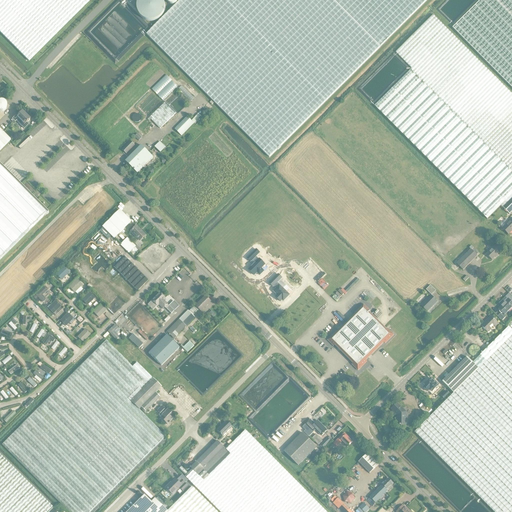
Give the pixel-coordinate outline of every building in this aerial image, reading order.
[(0,0),(0,32),(29,61),(90,1),(89,0),(0,0)] [(163,0),(138,0),(139,0),(138,2),(137,5),(137,7),(137,9),(138,12),(139,14),(140,16),(142,18),(144,19),(146,20),(148,21),(151,21),(153,21),(155,20),(158,19),(160,18),(161,17),(163,15),(164,13),(165,10),(165,8),(165,6),(165,3),(164,1),(163,0)] [(180,0),(147,34),(220,108),(269,157),(427,0),(180,0)] [(511,0),(480,0),(455,25),(458,28),(455,31),(511,88),(511,0)] [(487,219),(500,206),(509,214),(511,211),(511,94),(433,15),(395,52),(411,69),(374,106),(487,219)] [(149,118),(151,120),(160,129),(176,113),(165,102),(149,118)] [(12,119),(11,120),(13,122),(14,121),(15,122),(16,121),(24,129),(29,124),(27,122),(30,120),(29,120),(30,119),(22,111),(16,117),(15,116),(12,119)] [(187,117),(175,130),(181,136),(182,136),(201,116),(199,114),(192,121),(191,121),(187,117)] [(0,151),(10,141),(0,130),(0,259),(28,231),(46,213),(47,214),(48,213),(0,163),(0,151)] [(131,142),(122,151),(126,154),(134,146),(131,142)] [(166,147),(160,142),(155,147),(160,153),(166,147)] [(137,173),(141,169),(153,158),(146,151),(141,146),(129,158),(130,158),(126,162),(137,173)] [(109,234),(114,238),(130,222),(119,211),(102,227),(109,234)] [(511,218),(511,219),(508,222),(506,220),(500,226),(502,228),(508,235),(511,230),(511,218)] [(145,235),(136,226),(130,232),(139,241),(145,235)] [(129,254),(136,247),(127,239),(121,245),(129,254)] [(492,260),(501,251),(495,245),(486,254),(492,260)] [(254,264),(248,270),(254,276),(257,273),(259,276),(264,271),(261,269),(264,265),(258,259),(257,260),(255,258),(259,253),(256,249),(247,258),(251,261),(254,264)] [(471,250),(457,264),(459,266),(463,270),(477,256),(476,255),(475,254),(471,250)] [(115,265),(114,267),(125,279),(136,269),(126,259),(124,257),(122,259),(119,261),(117,264),(116,265),(115,265)] [(63,267),(56,274),(61,280),(69,273),(63,267)] [(147,281),(136,269),(125,279),(137,291),(147,281)] [(278,274),(269,283),(273,287),(274,286),(276,289),(273,291),(277,295),(276,297),(280,302),(282,300),(283,302),(287,298),(290,295),(277,283),(279,281),(282,278),(280,276),(278,274)] [(69,287),(75,293),(82,285),(77,279),(69,287)] [(435,291),(430,285),(426,290),(431,295),(435,291)] [(47,299),(43,295),(49,289),(45,286),(36,295),(43,303),(47,299)] [(90,292),(82,300),(87,305),(95,298),(90,292)] [(152,301),(147,305),(153,310),(157,306),(159,305),(163,309),(164,307),(166,309),(171,314),(174,311),(169,306),(167,304),(163,300),(165,299),(159,293),(152,301)] [(498,308),(498,309),(502,313),(498,317),(502,321),(506,317),(504,315),(511,306),(511,296),(509,294),(506,297),(508,299),(507,299),(502,304),(503,304),(498,309),(498,308)] [(205,296),(195,306),(199,309),(201,311),(210,302),(205,296)] [(436,302),(430,296),(421,306),(427,312),(427,311),(433,305),(436,302)] [(61,307),(55,301),(48,308),(53,314),(61,307)] [(385,343),(394,335),(388,329),(387,330),(368,312),(369,310),(363,304),(355,313),(356,314),(338,333),(336,332),(328,340),(333,346),(335,345),(353,363),(352,365),(358,371),(366,362),(365,361),(384,342),(385,343)] [(93,312),(99,318),(107,310),(101,305),(93,312)] [(188,311),(167,332),(173,339),(195,318),(192,316),(189,312),(188,311)] [(66,326),(73,319),(68,313),(60,321),(66,326)] [(495,328),(499,324),(491,316),(482,325),(483,326),(482,327),(487,333),(491,329),(489,327),(492,324),(495,328)] [(9,324),(15,330),(17,328),(11,322),(9,324)] [(118,328),(115,325),(108,332),(116,340),(119,337),(115,332),(118,328)] [(511,330),(508,327),(480,355),(486,361),(511,334),(511,330)] [(90,335),(85,329),(77,337),(83,343),(90,335)] [(511,511),(511,334),(486,361),(480,355),(473,362),(467,357),(442,381),(454,393),(415,432),(494,511),(511,511)] [(55,339),(49,335),(42,343),(46,346),(50,341),(53,343),(55,339)] [(148,353),(161,366),(179,348),(166,335),(148,353)] [(139,410),(130,401),(153,378),(137,362),(132,367),(106,341),(2,445),(68,511),(89,511),(165,437),(139,410)] [(187,353),(193,347),(194,346),(190,342),(183,348),(187,353)] [(67,350),(64,348),(59,355),(61,357),(67,350)] [(12,359),(9,356),(2,362),(4,365),(12,359)] [(44,365),(42,368),(51,374),(53,371),(44,365)] [(8,372),(11,376),(20,369),(17,366),(8,372)] [(33,374),(41,380),(44,378),(35,371),(33,374)] [(34,387),(37,385),(29,378),(27,380),(34,387)] [(153,378),(130,401),(139,410),(141,408),(145,412),(160,398),(155,393),(161,387),(153,378)] [(423,387),(427,391),(427,392),(430,390),(432,392),(440,385),(434,379),(433,381),(431,378),(424,384),(425,385),(423,387)] [(18,385),(25,393),(28,391),(21,383),(18,385)] [(10,390),(16,396),(18,394),(12,388),(10,390)] [(446,391),(441,396),(444,399),(450,394),(446,391)] [(26,409),(34,400),(32,398),(23,407),(26,409)] [(420,407),(420,408),(427,415),(432,411),(431,409),(430,410),(422,402),(419,406),(420,407)] [(406,425),(406,412),(397,403),(391,409),(397,415),(397,425),(406,425)] [(161,406),(157,411),(160,414),(159,415),(161,417),(162,416),(165,419),(163,421),(167,425),(173,419),(169,415),(171,413),(168,409),(166,411),(161,406)] [(16,413),(13,411),(4,420),(6,423),(16,413)] [(232,427),(226,421),(216,430),(222,436),(232,427)] [(312,427),(321,436),(327,430),(318,421),(312,427)] [(226,450),(229,453),(194,487),(219,511),(325,511),(245,430),(226,450)] [(317,447),(303,433),(284,452),(299,466),(317,447)] [(338,438),(333,444),(337,447),(342,442),(347,448),(353,442),(346,435),(344,433),(338,439),(338,438)] [(194,487),(229,453),(226,450),(217,441),(190,468),(192,470),(184,477),(194,487)] [(47,511),(53,507),(0,454),(0,511),(47,511)] [(358,462),(370,473),(378,465),(367,454),(358,462)] [(171,482),(165,488),(172,495),(179,488),(183,492),(188,487),(179,478),(176,480),(175,479),(172,483),(171,482)] [(372,506),(376,503),(391,488),(391,487),(394,484),(388,479),(370,497),(366,501),(372,506)] [(166,511),(217,511),(195,489),(192,487),(167,511),(166,511)] [(347,492),(343,496),(344,503),(351,505),(355,500),(354,493),(347,492)] [(126,511),(166,511),(167,511),(154,498),(151,502),(144,495),(126,511)] [(364,503),(359,508),(363,511),(366,511),(369,509),(364,503)]
